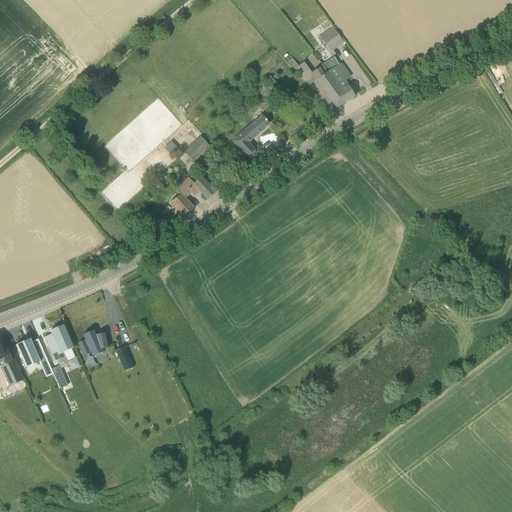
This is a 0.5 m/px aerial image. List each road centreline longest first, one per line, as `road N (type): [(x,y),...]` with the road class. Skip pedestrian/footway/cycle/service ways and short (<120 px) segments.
road 1 (tertiary): [(0,320),(151,254),(354,118),(511,41)]
road 2 (track): [(193,0),(0,164)]
